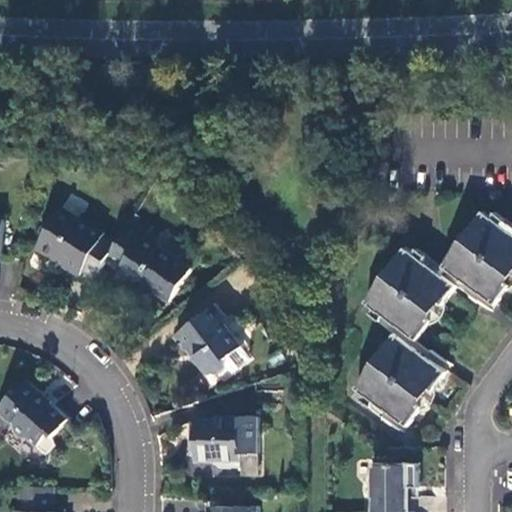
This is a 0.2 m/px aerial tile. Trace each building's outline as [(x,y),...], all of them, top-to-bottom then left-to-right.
[(511,230),(503,224),(507,219),(496,212),(492,216),(483,210),(470,229),(473,232),(461,249),(457,247),(443,266),(496,303),(510,284),(506,281),(511,273),(511,230)] [(82,271),(95,279),(106,260),(117,242),(77,219),(76,221),(60,213),(57,212),(54,214),(51,218),(44,221),(38,231),(40,239),(35,249),(79,275),(82,271)] [(157,238),(130,220),(117,242),(106,260),(117,268),(115,274),(129,283),(136,281),(153,292),(154,290),(170,300),(191,267),(159,245),(157,238)] [(458,284),(424,262),(428,256),(417,248),(415,253),(406,247),(391,267),(395,269),(383,285),(380,283),(365,302),(374,309),(371,314),(381,320),(384,316),(418,339),(431,320),(427,318),(439,302),(443,305),(458,284)] [(216,304),(175,336),(186,349),(190,345),(198,355),(197,357),(209,374),(216,374),(226,365),(227,359),(244,345),(228,326),(228,319),(216,304)] [(448,371),(395,332),(381,352),(384,354),(372,371),(369,369),(356,388),(364,394),(361,400),(370,408),(374,402),(408,426),(421,407),(418,405),(430,388),(434,391),(448,371)] [(52,401),(28,380),(19,391),(16,389),(0,407),(0,411),(13,424),(13,429),(23,437),(29,437),(38,446),(49,433),(53,437),(68,419),(50,403),(52,401)] [(259,452),(260,416),(216,416),(216,418),(196,419),(196,460),(214,461),(219,466),(242,465),(242,453),(259,452)] [(56,444),(53,437),(49,433),(38,446),(49,454),(56,444)] [(373,499),(373,511),(398,511),(405,511),(405,498),(417,498),(417,488),(421,487),(420,464),(374,464),(373,481),(370,481),(371,499),(373,499)] [(53,511),(54,487),(19,486),(18,510),(14,510),(14,511),(61,511),(53,511)]
